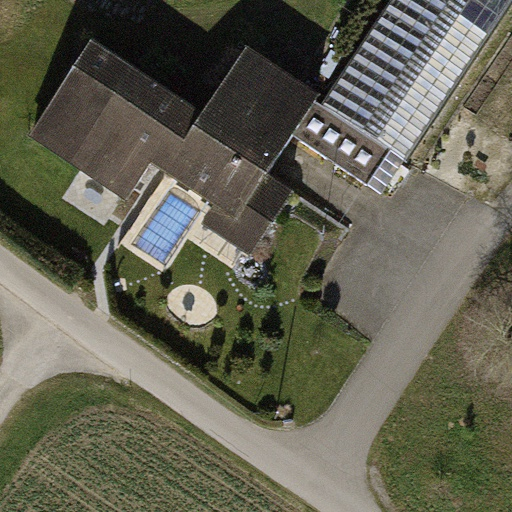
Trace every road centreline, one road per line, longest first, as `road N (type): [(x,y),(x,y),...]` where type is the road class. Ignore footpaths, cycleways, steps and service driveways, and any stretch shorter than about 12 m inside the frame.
road 1 (unclassified): [(0,245),(374,511)]
road 2 (track): [(0,423),(84,304)]
